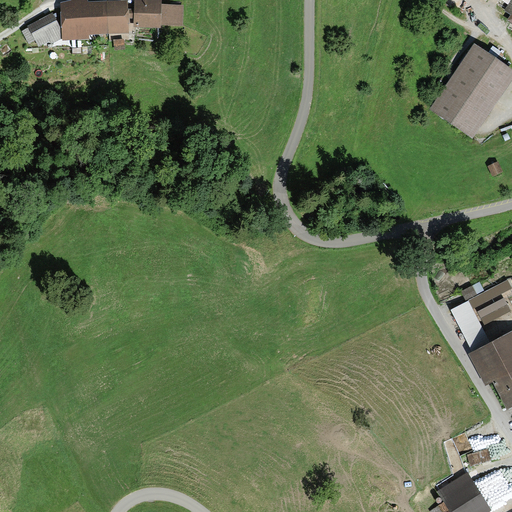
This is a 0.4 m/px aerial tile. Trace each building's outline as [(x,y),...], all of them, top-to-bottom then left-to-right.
[(77,0),(74,0),(61,4),(62,29),(63,40),(90,39),(90,36),(133,32),(132,29),(135,29),(135,27),(134,19),(133,19),(133,10),(129,9),(129,3),(88,3),(88,0),(77,0)] [(162,0),(156,0),(134,0),(134,19),(135,27),(162,27),(162,25),(183,26),(184,6),(162,5),(162,0)] [(62,29),(53,14),(27,27),(29,29),(22,33),(30,45),(35,42),(38,48),(50,43),(52,46),(63,40),(62,29)] [(511,79),(511,74),(470,49),(428,117),(472,144),(511,79)] [(511,285),(509,279),(468,300),(473,309),(511,288),(511,285)] [(504,299),(480,312),(487,325),(511,312),(504,299)] [(473,309),(468,300),(450,311),(473,353),(490,343),(473,309)] [(473,353),(470,355),(485,383),(491,381),(505,410),(511,406),(511,330),(490,343),(473,353)] [(471,466),(492,462),(490,450),(468,454),(471,466)] [(469,472),(437,492),(444,502),(432,511),(490,511),(493,511),(469,472)]
